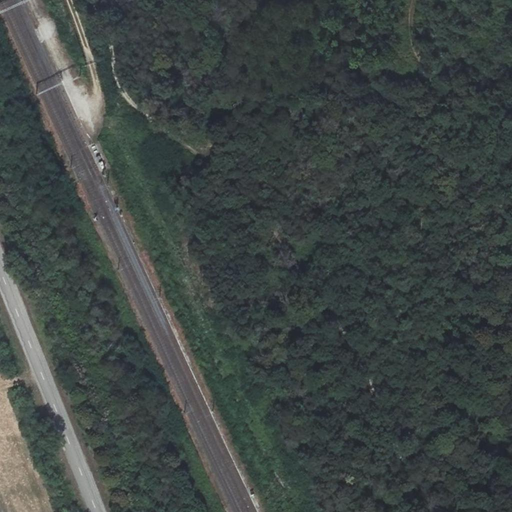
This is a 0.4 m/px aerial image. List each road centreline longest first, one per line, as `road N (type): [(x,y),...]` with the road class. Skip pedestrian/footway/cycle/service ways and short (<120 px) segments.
road 1 (track): [(417,511),(378,403),(315,288),(205,156),(135,112),(92,0)]
road 2 (track): [(416,0),(415,45),(511,251)]
road 3 (tertiary): [(97,511),(0,268)]
